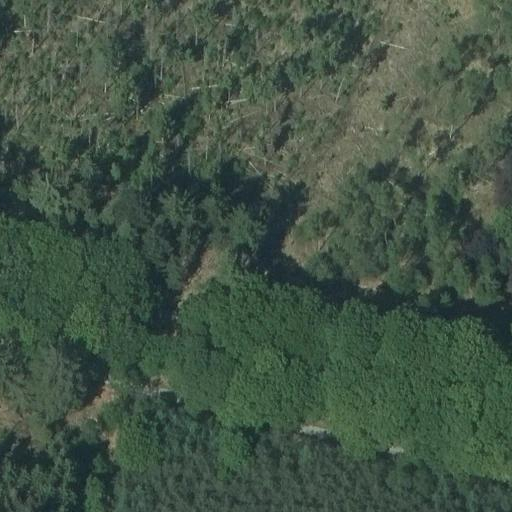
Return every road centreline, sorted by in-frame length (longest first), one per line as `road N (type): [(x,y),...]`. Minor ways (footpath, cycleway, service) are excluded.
road 1 (track): [(0,304),(511,432)]
road 2 (track): [(131,336),(92,511)]
